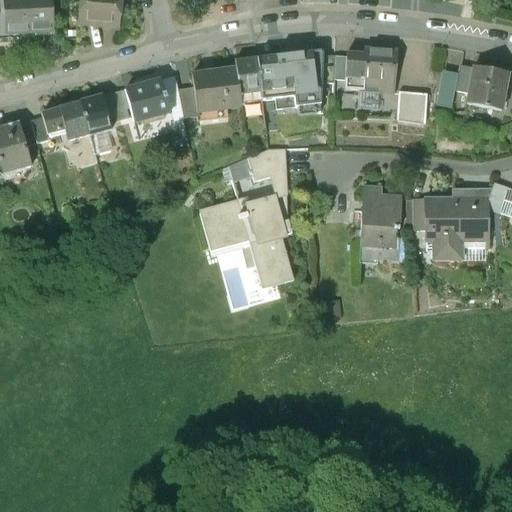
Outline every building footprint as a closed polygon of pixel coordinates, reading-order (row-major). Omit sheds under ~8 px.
[(25,0),(0,0),(0,5),(2,35),(4,35),(14,35),(18,36),(23,36),(23,38),(28,37),(25,0)] [(49,0),(25,0),(28,37),(32,37),(32,36),(37,35),(39,34),(39,30),(51,29),(49,0)] [(80,0),(78,28),(114,31),(116,0),(80,0)] [(362,59),(344,58),(344,61),(342,84),(342,94),(360,95),(360,84),(372,85),(391,86),(393,55),(363,53),(362,59)] [(418,80),(419,56),(412,56),(411,87),(398,87),(398,93),(425,94),(426,80),(418,80)] [(277,60),(254,63),(260,106),(262,123),(275,121),(272,96),(281,95),(277,60)] [(332,61),(318,60),(317,84),(331,84),(331,83),(332,61)] [(344,61),(332,60),(332,61),(331,83),(342,84),(344,61)] [(254,63),(232,66),(233,76),(237,109),(260,106),(254,63)] [(470,74),(457,72),(452,97),(465,100),(470,74)] [(504,79),(470,72),(470,74),(465,100),(463,110),(497,117),(504,79)] [(233,76),(190,81),(191,93),(194,117),(238,112),(237,109),(233,76)] [(391,86),(372,85),(371,91),(377,91),(376,97),(390,98),(391,86)] [(158,86),(123,95),(132,127),(168,118),(163,99),(162,100),(158,86)] [(191,93),(177,97),(181,119),(182,124),(195,123),(194,117),(191,93)] [(177,97),(163,99),(168,118),(169,121),(181,119),(177,97)] [(423,100),(395,98),(393,126),(421,130),(423,100)] [(99,101),(77,107),(87,141),(97,138),(108,134),(99,101)] [(387,102),(369,101),(369,112),(386,113),(387,102)] [(77,107),(38,118),(44,140),(62,135),(66,146),(87,141),(77,107)] [(16,127),(0,131),(0,178),(23,172),(25,177),(30,176),(16,127)] [(97,138),(87,141),(94,167),(104,164),(97,138)] [(266,153),(245,162),(252,186),(277,178),(277,153),(266,153)] [(504,195),(490,190),(487,200),(483,213),(486,214),(496,217),(504,195)] [(378,193),(361,193),(359,241),(391,243),(391,232),(396,232),(397,202),(378,201),(378,193)] [(471,200),(471,203),(463,203),(463,200),(462,198),(461,197),(458,196),(456,196),(454,196),(452,198),(450,199),(450,203),(422,203),(422,246),(437,246),(437,263),(460,263),(460,246),(486,246),(486,214),(483,213),(487,200),(471,200)] [(274,198),(237,208),(235,203),(218,208),(220,213),(204,217),(215,257),(217,256),(213,242),(244,234),(258,286),(289,277),(278,240),(289,237),(285,223),(281,224),(274,198)]
